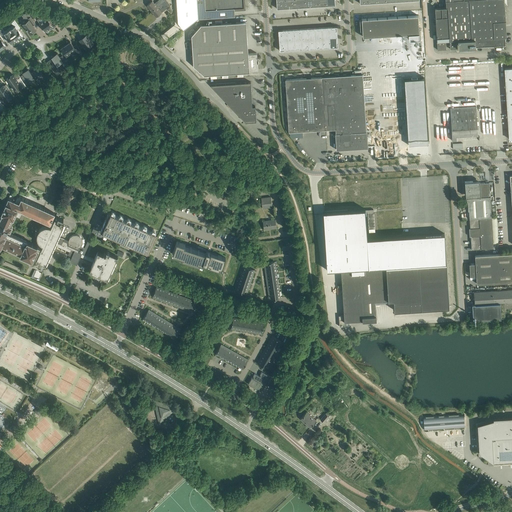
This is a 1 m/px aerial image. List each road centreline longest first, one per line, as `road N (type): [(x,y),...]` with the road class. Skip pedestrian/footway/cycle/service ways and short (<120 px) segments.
road 1 (tertiary): [(331,492),(147,367),(0,288)]
road 2 (unclassified): [(454,165),(304,171),(274,131),(269,67)]
road 3 (unclassified): [(379,321),(456,316),(461,309),(454,165)]
road 4 (unclassified): [(222,110),(171,56),(63,0)]
road 5 (residential): [(231,397),(277,303),(295,299),(292,246)]
road 6 (unclassified): [(269,67),(347,59),(346,0)]
road 7 (unclassified): [(122,334),(0,272)]
road 8 (unclassified): [(231,397),(122,334)]
road 9 (residential): [(172,224),(122,334)]
road 10 (unclassified): [(327,470),(231,397)]
